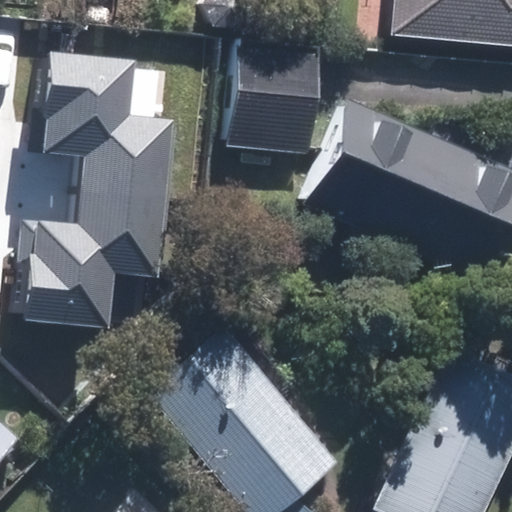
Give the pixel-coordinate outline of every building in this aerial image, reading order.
[(511,0),(384,0),(381,37),(511,49),(511,0)] [(233,49),(225,144),(301,150),(308,55),(233,49)] [(36,222),(28,319),(106,326),(111,271),(156,275),(169,122),(129,119),(134,62),(55,55),(47,152),(86,156),(81,225),(36,222)] [(511,173),(345,101),(301,203),(475,278),(511,193),(511,173)] [(336,463),(221,330),(147,393),(249,511),(308,511),(293,500),(336,463)] [(463,511),(511,408),(511,395),(432,358),(359,511),(463,511)]
